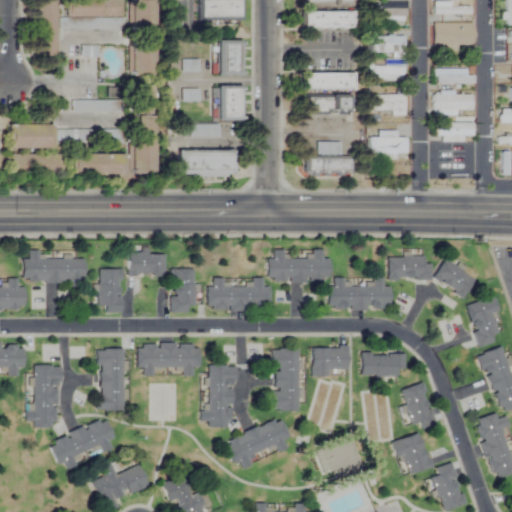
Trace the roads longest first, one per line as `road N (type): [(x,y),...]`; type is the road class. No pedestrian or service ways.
road 1 (residential): [(0,326),(403,332),(432,362),(485,511)]
road 2 (secondary): [(0,214),(511,213)]
road 3 (residential): [(486,213),(483,0)]
road 4 (residential): [(415,213),(417,0)]
road 5 (residential): [(266,212),(266,0)]
